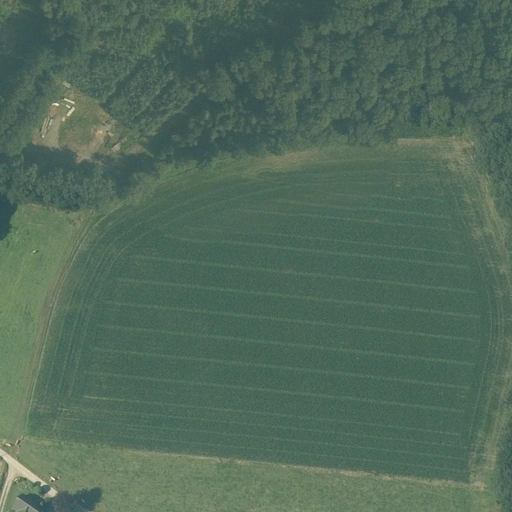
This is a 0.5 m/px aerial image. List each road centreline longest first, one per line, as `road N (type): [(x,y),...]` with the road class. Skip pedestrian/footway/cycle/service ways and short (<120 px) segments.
road 1 (track): [(317,0),(114,170),(43,151),(0,150)]
road 2 (track): [(114,170),(49,299),(0,511)]
